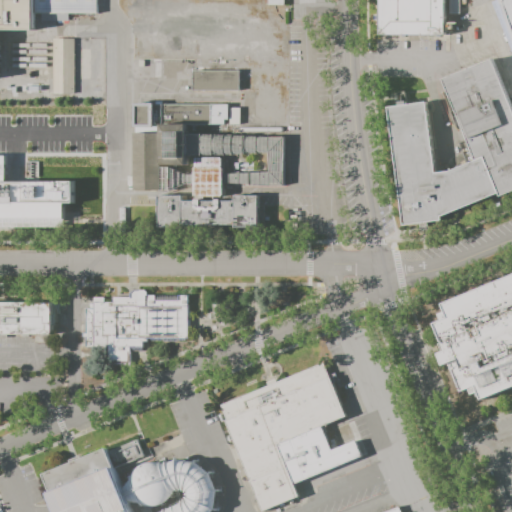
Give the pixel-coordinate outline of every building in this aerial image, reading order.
[(0,0),(102,0),(103,19),(50,19),(50,42),(0,42),(0,0)] [(129,0),(131,64),(189,63),(189,83),(255,81),(256,105),(293,104),(290,0),(129,0)] [(380,0),(447,0),(447,35),(380,34),(380,0)] [(511,0),(503,0),(511,21),(511,0)] [(73,39),(51,38),(50,93),(73,94),(73,39)] [(442,81),(492,60),(511,108),(511,187),(445,216),(447,222),(397,226),(387,105),(430,101),(436,174),(475,158),(442,81)] [(129,100),(130,189),(159,189),(159,221),(285,220),(284,121),(242,122),(241,99),(129,100)] [(0,219),(62,219),(62,203),(71,203),(71,182),(4,182),(4,156),(0,156),(0,219)] [(511,268),(444,295),(436,319),(462,385),(489,395),(511,386),(511,268)] [(190,293),(190,339),(134,339),(134,358),(105,358),(105,343),(86,343),(86,293),(190,293)] [(0,297),(61,297),(61,331),(0,331),(0,297)] [(330,376),(329,377),(323,362),(220,405),(226,420),(224,421),(262,511),(300,496),(294,484),(363,455),(357,439),(334,449),(325,426),(347,417),(330,376)] [(58,511),(43,474),(107,449),(108,451),(138,439),(145,457),(115,469),(122,488),(128,502),(132,511),(58,511)] [(132,479),(127,484),(122,488),(128,502),(131,502),(143,504),(152,507),(160,505),(168,501),(173,494),(173,492),(175,490),(178,489),(181,488),(184,489),(187,491),(189,495),(189,499),(187,501),(186,500),(182,502),(174,506),(165,510),(162,511),(211,511),(214,509),(216,499),(216,490),(213,481),(210,473),(203,468),(195,462),(186,461),(178,460),(168,463),(163,464),(155,462),(146,463),(139,468),(133,474),(132,479)]
